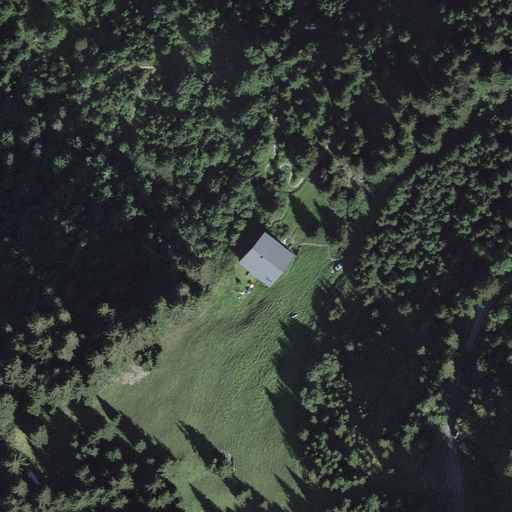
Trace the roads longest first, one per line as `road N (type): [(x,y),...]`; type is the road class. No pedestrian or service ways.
road 1 (track): [(454,511),(450,422),(459,376),(480,314),(511,276)]
road 2 (track): [(511,109),(415,159),(385,184)]
